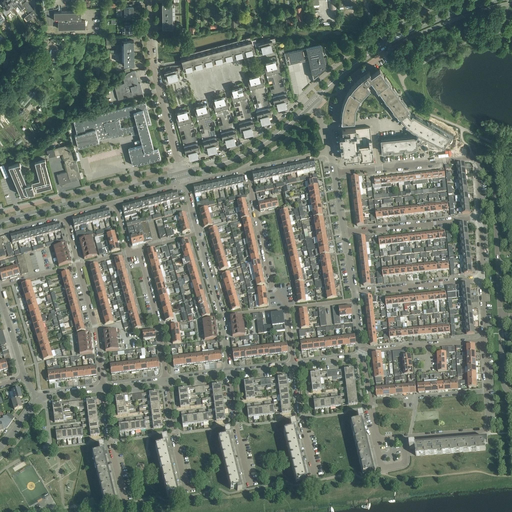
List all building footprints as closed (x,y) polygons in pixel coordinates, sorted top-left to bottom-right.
[(8,0),(1,0),(0,1),(0,2),(0,3),(1,5),(2,5),(5,8),(2,11),(4,12),(6,15),(9,13),(8,12),(14,7),(11,4),(8,0)] [(8,0),(11,4),(14,7),(16,5),(21,10),(24,7),(22,4),(20,2),(20,1),(19,0),(8,0)] [(26,0),(22,4),(24,7),(29,13),(33,9),(26,0)] [(336,9),(336,1),(335,0),(328,0),(329,1),(330,9),(336,9)] [(162,3),(162,15),(172,15),(172,7),(174,7),(174,3),(162,3)] [(124,7),(124,6),(121,6),(122,16),(126,16),(126,15),(133,15),(133,6),(124,7)] [(58,11),(58,7),(44,11),(46,19),(47,25),(58,24),(58,28),(85,27),(85,20),(81,20),(81,11),(58,11)] [(301,7),(295,8),(297,26),(303,26),(301,7)] [(29,13),(24,17),(27,21),(32,16),(29,13)] [(174,27),(174,24),(172,24),(172,15),(162,15),(162,28),(174,27)] [(130,21),(124,21),(124,24),(125,24),(125,32),(134,32),(134,24),(130,24),(130,21)] [(184,71),(254,52),(253,46),(252,41),(251,37),(245,38),(240,40),(235,41),(230,42),(225,44),(220,45),(215,46),(210,48),(205,49),(200,51),(195,52),(190,53),(185,55),(180,56),(182,63),(184,71)] [(269,38),(264,39),(267,50),(274,48),(272,42),(275,41),(274,38),(269,39),(269,38)] [(256,43),(254,43),(255,45),(255,47),(258,46),(260,52),(267,50),(264,39),(259,41),(260,41),(260,42),(256,43)] [(122,65),(134,65),(134,40),(122,41),(122,65)] [(313,79),(326,67),(325,64),(326,63),(326,61),(326,60),(326,59),(326,57),(324,58),(321,44),(306,47),(306,49),(288,52),(288,53),(285,53),(284,53),(287,65),(287,64),(289,64),(290,64),(295,63),(294,63),(297,62),(308,60),(313,79)] [(8,58),(2,63),(6,68),(12,63),(8,58)] [(272,58),(270,58),(269,59),(272,70),(279,68),(277,60),(272,61),(272,58)] [(265,72),(272,70),(269,59),(267,59),(268,63),(263,64),(265,72)] [(178,70),(181,70),(180,67),(176,68),(176,69),(171,70),(173,78),(180,77),(178,70)] [(272,70),(276,83),(279,83),(278,79),(282,78),(279,68),(272,70)] [(171,70),(165,72),(165,69),(162,70),(163,74),(164,74),(166,80),(173,78),(171,70)] [(396,91),(395,90),(394,88),(392,88),(391,86),(389,84),(390,83),(385,77),(384,77),(383,75),(381,73),(382,72),(380,69),(379,69),(371,75),(368,73),(369,72),(369,71),(361,77),(365,83),(370,80),(385,100),(386,99),(394,92),(396,91)] [(272,80),(273,84),(276,83),(272,70),(265,72),(268,81),(272,80)] [(138,83),(135,71),(128,73),(123,77),(125,83),(115,87),(118,100),(143,93),(140,83),(138,83)] [(255,72),(254,73),(253,73),(256,84),(263,83),(261,75),(256,76),(255,72)] [(256,84),(253,73),(251,74),(251,77),(247,78),(249,86),(256,84)] [(368,87),(365,83),(361,77),(357,80),(354,83),(364,92),(367,90),(366,89),(368,87)] [(263,83),(256,84),(259,98),(263,97),(262,93),(265,92),(263,83)] [(273,99),(280,97),(276,83),(273,84),(274,88),(270,89),(273,99)] [(276,83),(280,97),(286,95),(284,86),(280,87),(279,83),(276,83)] [(351,86),(349,89),(360,96),(361,95),(362,95),(364,92),(354,83),(351,86)] [(246,95),(243,87),(239,88),(238,84),(236,85),(239,96),(246,95)] [(256,99),(259,98),(256,84),(249,86),(252,96),(255,95),(256,99)] [(236,85),(235,85),(233,86),(234,89),(230,90),(232,98),(239,96),(236,85)] [(358,98),(360,96),(349,89),(347,93),(345,97),(358,103),(359,99),(358,98)] [(408,113),(409,112),(409,111),(407,109),(408,109),(408,108),(403,103),(399,97),(394,92),(386,99),(385,100),(383,101),(384,102),(386,101),(397,116),(400,119),(401,118),(408,113)] [(220,94),(218,95),(221,106),(228,104),(226,96),(221,97),(220,94)] [(214,108),(221,106),(218,95),(216,95),(217,99),(212,100),(214,108)] [(239,96),(242,110),(245,109),(244,105),(248,104),(246,95),(239,96)] [(289,103),(286,95),(280,97),(282,106),(286,105),(286,104),(289,103)] [(238,107),(239,111),(242,110),(239,96),(232,98),(234,108),(238,107)] [(259,98),(263,111),(270,109),(267,100),(264,101),(263,97),(259,98)] [(278,107),(282,106),(280,97),(273,99),(275,107),(278,106),(278,107)] [(343,101),(342,105),(354,108),(355,106),(356,106),(358,103),(345,97),(343,101)] [(254,104),(256,113),(263,111),(259,98),(256,99),(257,103),(254,104)] [(134,104),(100,114),(74,121),(77,134),(75,135),(78,148),(99,142),(98,140),(101,139),(102,139),(107,138),(107,139),(123,135),(123,134),(130,132),(131,133),(135,132),(134,133),(136,134),(138,130),(139,133),(142,145),(128,149),(133,165),(139,164),(151,160),(153,160),(160,158),(158,148),(154,149),(152,142),(147,125),(151,124),(148,111),(145,102),(134,105),(134,104)] [(202,102),(200,103),(203,114),(210,112),(207,104),(203,105),(202,102)] [(196,116),(203,114),(200,103),(197,103),(198,106),(194,108),(196,116)] [(221,106),(225,120),(228,119),(227,115),(230,114),(228,104),(221,106)] [(354,110),(354,108),(342,105),(341,109),(341,113),(355,114),(355,110),(354,110)] [(220,116),(221,120),(225,120),(221,106),(214,108),(217,117),(220,116)] [(177,122),(184,120),(181,108),(179,109),(180,112),(175,114),(177,122)] [(184,120),(191,118),(189,110),(184,111),(183,108),(181,108),(184,120)] [(242,110),(246,123),(253,121),(250,112),(247,113),(245,109),(242,110)] [(265,120),(270,119),(269,118),(272,117),(270,109),(263,111),(265,120)] [(239,125),(246,123),(242,110),(239,111),(240,115),(237,116),(239,125)] [(258,121),(261,120),(261,121),(265,120),(263,111),(256,113),(258,121)] [(409,111),(409,112),(408,113),(401,118),(400,119),(405,126),(410,116),(412,114),(409,111)] [(203,114),(206,127),(209,126),(208,123),(212,122),(210,112),(203,114)] [(341,121),(353,121),(353,118),(354,118),(355,114),(341,113),(340,117),(341,124),(343,124),(341,124),(341,121)] [(202,124),(203,128),(206,127),(203,114),(196,116),(198,125),(202,124)] [(414,116),(412,114),(410,116),(405,126),(409,128),(409,129),(416,133),(422,120),(422,119),(415,115),(414,116)] [(184,120),(188,133),(191,132),(190,129),(193,128),(191,118),(184,120)] [(225,120),(228,133),(235,131),(232,122),(229,123),(228,119),(225,120)] [(183,130),(184,134),(188,133),(184,120),(177,122),(180,131),(183,130)] [(221,135),(228,133),(225,120),(221,120),(222,124),(219,125),(221,135)] [(426,142),(427,144),(428,145),(429,146),(430,147),(432,148),(434,148),(436,148),(437,148),(438,148),(439,148),(440,147),(442,146),(442,147),(444,146),(445,145),(446,143),(445,143),(445,141),(446,140),(446,138),(446,137),(446,135),(445,133),(444,132),(443,131),(442,129),(441,129),(441,128),(431,122),(430,123),(427,121),(426,123),(424,121),(422,120),(416,133),(416,134),(416,135),(381,139),(381,140),(382,152),(417,148),(417,147),(417,144),(425,141),(426,142)] [(248,132),(252,131),(252,130),(255,129),(253,121),(246,123),(248,132)] [(241,133),(244,132),(244,133),(248,132),(246,123),(239,125),(241,133)] [(206,127),(210,141),(217,139),(214,129),(210,130),(209,126),(206,127)] [(203,143),(210,141),(206,127),(203,128),(204,132),(201,133),(203,143)] [(342,131),(342,136),(342,137),(340,137),(340,142),(343,142),(344,147),(343,148),(341,148),(341,152),(344,152),(344,153),(345,158),(345,159),(346,159),(348,159),(356,158),(358,158),(358,161),(363,160),(362,157),(368,157),(369,159),(373,159),(373,155),(370,131),(370,127),(353,129),(345,129),(343,130),(342,130),(342,131)] [(237,139),(235,131),(228,133),(231,142),(235,141),(234,140),(237,139)] [(188,133),(191,147),(198,145),(195,135),(192,136),(191,132),(188,133)] [(184,149),(191,147),(188,133),(184,134),(185,138),(182,139),(184,149)] [(226,143),(231,142),(228,133),(221,135),(223,143),(226,142),(226,143)] [(219,147),(217,139),(210,141),(212,150),(216,148),(216,147),(219,147)] [(208,151),(212,150),(210,141),(203,143),(205,150),(208,150),(208,151)] [(81,178),(79,171),(76,159),(73,160),(70,151),(68,145),(47,150),(49,157),(63,153),(68,171),(57,174),(59,185),(78,180),(78,179),(81,178)] [(200,153),(198,145),(191,147),(193,155),(198,154),(197,153),(200,153)] [(189,157),(193,155),(191,147),(184,149),(186,156),(189,156),(189,157)] [(20,163),(14,164),(8,166),(18,188),(17,189),(19,193),(19,192),(21,195),(51,187),(45,163),(46,163),(45,160),(35,162),(39,180),(26,183),(19,166),(21,166),(20,163)] [(313,161),(307,162),(309,170),(315,169),(313,161)] [(439,172),(438,172),(439,179),(439,181),(443,181),(443,186),(443,188),(440,189),(441,192),(447,191),(444,172),(441,172),(441,171),(439,172)] [(373,189),(382,188),(380,179),(375,179),(375,180),(372,180),(373,189)] [(308,188),(318,186),(317,182),(316,180),(304,182),(305,188),(308,188)] [(174,192),(170,193),(172,201),(173,204),(173,205),(176,204),(179,203),(178,200),(176,192),(174,192)] [(310,200),(320,198),(319,194),(318,192),(309,194),(305,195),(306,200),(310,200)] [(170,193),(164,195),(166,203),(169,202),(170,205),(173,204),(172,201),(170,193)] [(164,195),(158,197),(160,204),(163,204),(165,208),(167,207),(167,206),(166,203),(164,195)] [(158,197),(152,198),(154,206),(160,204),(158,197)] [(152,198),(146,200),(148,208),(154,206),(152,198)] [(146,200),(140,201),(142,209),(143,212),(149,210),(148,208),(146,200)] [(140,201),(134,203),(136,211),(142,209),(140,201)] [(134,203),(128,205),(131,216),(137,214),(136,211),(134,203)] [(128,205),(121,206),(124,214),(124,217),(125,220),(131,219),(131,218),(131,216),(128,205)] [(200,216),(209,214),(208,208),(199,210),(200,212),(199,213),(200,216)] [(108,210),(102,212),(104,219),(110,218),(108,210)] [(102,212),(96,213),(98,221),(104,219),(102,212)] [(96,213),(90,215),(92,223),(93,225),(99,224),(98,221),(96,213)] [(186,216),(185,214),(177,216),(179,222),(187,219),(186,216)] [(90,215),(84,216),(86,224),(92,223),(90,215)] [(84,216),(78,218),(80,226),(86,224),(84,216)] [(281,220),(280,220),(281,224),(290,222),(293,222),(291,216),(289,216),(281,218),(281,220)] [(78,218),(72,220),(74,228),(80,226),(78,218)] [(179,222),(180,227),(188,225),(188,223),(189,223),(187,219),(179,222)] [(204,228),(212,226),(211,220),(203,222),(203,224),(202,224),(203,228),(204,228)] [(59,223),(52,225),(55,233),(61,231),(59,223)] [(144,233),(143,230),(142,227),(142,224),(133,226),(136,236),(138,244),(143,243),(146,242),(146,239),(145,236),(144,234),(144,233)] [(52,225),(46,226),(48,234),(55,233),(52,225)] [(189,227),(188,225),(180,227),(182,233),(190,231),(191,231),(190,227),(189,227)] [(46,226),(40,228),(42,236),(48,234),(46,226)] [(127,228),(130,238),(132,246),(138,244),(136,236),(133,226),(127,228)] [(40,228),(34,230),(36,238),(38,242),(41,242),(40,239),(43,238),(42,236),(40,228)] [(209,236),(218,234),(216,228),(208,230),(209,232),(208,233),(209,236)] [(34,230),(28,231),(30,239),(36,238),(34,230)] [(28,231),(22,233),(24,241),(30,239),(28,231)] [(22,233),(16,235),(18,242),(24,241),(22,233)] [(114,233),(106,235),(108,241),(116,238),(115,234),(115,235),(114,233)] [(212,242),(220,240),(218,234),(209,236),(211,240),(212,242)] [(16,235),(10,236),(12,244),(18,242),(16,235)] [(0,238),(0,245),(10,243),(8,236),(0,238)] [(107,247),(109,246),(117,244),(117,242),(118,242),(116,238),(108,241),(106,241),(107,247)] [(189,244),(190,244),(188,240),(177,243),(179,249),(181,248),(189,246),(189,244)] [(221,245),(220,240),(212,242),(212,244),(213,248),(221,245)] [(0,260),(14,256),(10,243),(0,245),(0,260)] [(107,247),(108,253),(111,252),(119,250),(120,250),(119,246),(118,246),(117,244),(109,246),(107,247)] [(215,253),(223,251),(221,245),(213,248),(214,252),(215,251),(215,253)] [(181,248),(183,254),(192,252),(191,248),(190,248),(189,246),(181,248)] [(148,257),(156,255),(155,249),(147,251),(146,252),(147,255),(148,255),(148,257)] [(225,257),(223,251),(215,253),(216,255),(215,256),(216,259),(225,257)] [(192,252),(183,254),(185,260),(193,258),(192,256),(193,255),(192,252)] [(158,261),(156,255),(148,257),(149,259),(148,259),(149,263),(158,261)] [(14,258),(15,261),(16,266),(19,275),(21,274),(21,275),(28,274),(26,264),(19,266),(18,263),(17,260),(16,257),(14,258)] [(218,265),(226,263),(225,257),(216,259),(217,263),(218,263),(218,265)] [(114,260),(116,266),(124,264),(123,262),(124,262),(123,258),(122,258),(114,260)] [(193,258),(185,260),(186,266),(195,263),(194,259),(193,260),(193,258)] [(251,263),(248,263),(249,269),(253,269),(261,267),(260,265),(261,265),(260,261),(251,263)] [(195,263),(186,266),(188,271),(196,269),(196,267),(195,263)] [(228,269),(226,263),(218,265),(219,267),(218,267),(219,271),(220,271),(228,269)] [(91,272),(99,270),(98,264),(90,266),(90,267),(89,267),(90,271),(91,270),(91,272)] [(19,275),(16,266),(11,268),(14,278),(17,277),(17,276),(19,275)] [(152,275),(161,272),(159,267),(151,269),(152,271),(151,271),(152,275)] [(11,268),(5,269),(8,279),(9,278),(10,279),(14,278),(11,268)] [(117,272),(119,277),(127,275),(126,273),(127,273),(126,269),(117,272)] [(196,269),(188,271),(190,277),(199,275),(197,271),(196,269)] [(92,278),(101,276),(99,270),(91,272),(92,274),(91,275),(92,278)] [(69,272),(61,274),(62,280),(70,278),(70,276),(71,276),(70,272),(69,272)] [(254,274),(251,275),(252,281),(255,280),(263,278),(263,276),(263,272),(254,274)] [(223,280),(223,282),(231,279),(230,273),(222,276),(221,276),(222,280),(223,280)] [(199,279),(200,278),(199,275),(190,277),(183,279),(185,283),(191,281),(192,283),(200,281),(199,279)] [(294,279),(293,279),(294,283),(295,283),(306,281),(304,275),(302,275),(293,277),(294,279)] [(94,284),(102,282),(101,276),(92,278),(93,282),(94,282),(94,284)] [(70,278),(62,280),(64,286),(73,283),(72,280),(71,280),(70,278)] [(155,286),(164,284),(162,278),(154,280),(155,282),(154,282),(155,286)] [(233,285),(231,279),(223,282),(224,284),(223,284),(224,288),(233,285)] [(120,283),(122,289),(130,287),(129,285),(130,285),(129,281),(120,283)] [(192,285),(190,285),(191,289),(193,289),(202,286),(201,283),(200,283),(200,281),(192,283),(192,285)] [(22,289),(23,291),(32,288),(30,282),(21,285),(20,285),(21,289),(22,289)] [(95,290),(104,288),(102,282),(94,284),(95,286),(94,286),(95,290)] [(73,283),(64,286),(66,292),(74,290),(73,287),(74,287),(73,283)] [(158,292),(166,290),(164,284),(155,286),(156,290),(157,290),(158,292)] [(235,291),(233,285),(224,288),(225,291),(226,291),(227,293),(235,291)] [(202,286),(193,289),(195,295),(203,292),(202,290),(203,290),(202,286)] [(34,294),(32,288),(23,291),(23,293),(24,297),(34,294)] [(97,296),(105,293),(104,288),(95,290),(96,294),(97,294),(97,296)] [(74,290),(66,292),(67,298),(76,295),(75,291),(74,292),(74,290)] [(167,296),(166,290),(158,292),(158,294),(157,294),(158,298),(167,296)] [(226,295),(228,299),(236,297),(235,291),(227,293),(227,295),(226,295)] [(203,292),(195,295),(197,300),(205,298),(204,294),(203,294),(203,292)] [(98,302),(107,299),(105,293),(97,296),(98,298),(97,298),(98,302)] [(123,295),(125,301),(133,299),(132,297),(133,296),(132,293),(123,295)] [(26,300),(26,302),(35,299),(34,294),(24,297),(25,300),(26,300)] [(76,295),(67,298),(69,303),(77,301),(76,299),(77,299),(76,295)] [(161,304),(169,302),(167,296),(158,298),(159,302),(160,302),(161,304)] [(238,302),(236,297),(228,299),(229,303),(230,305),(238,302)] [(193,301),(195,307),(206,304),(206,302),(205,298),(197,300),(193,301)] [(37,305),(35,299),(26,302),(27,304),(26,304),(27,308),(37,305)] [(77,301),(69,303),(70,309),(79,307),(78,303),(77,303),(77,301)] [(170,307),(169,302),(161,304),(161,306),(160,306),(161,310),(170,307)] [(238,302),(230,305),(231,307),(230,307),(231,310),(232,310),(232,311),(240,308),(238,302)] [(126,306),(128,312),(136,310),(135,308),(136,308),(135,304),(126,306)] [(206,304),(195,307),(197,313),(209,309),(208,306),(207,306),(206,304)] [(29,312),(30,314),(39,311),(37,305),(27,308),(28,312),(29,312)] [(101,313),(110,311),(109,305),(101,307),(101,309),(100,309),(101,313)] [(79,307),(70,309),(72,315),(80,313),(79,311),(80,311),(79,307)] [(198,319),(210,316),(209,313),(210,313),(209,309),(197,313),(198,319)] [(41,317),(39,311),(30,314),(30,316),(29,316),(30,320),(41,317)] [(54,313),(51,314),(48,315),(48,317),(48,318),(47,319),(47,320),(48,320),(48,321),(56,319),(54,313)] [(173,319),(172,313),(164,315),(164,317),(165,321),(173,319)] [(271,314),(271,315),(272,325),(263,326),(263,328),(263,330),(264,333),(285,331),(282,313),(271,314)] [(41,317),(30,320),(32,324),(32,323),(33,325),(42,323),(45,322),(44,319),(43,316),(41,317)] [(130,318),(131,324),(139,322),(139,320),(138,316),(130,318)] [(105,325),(113,323),(112,317),(104,319),(104,321),(103,321),(104,325),(105,325)] [(82,319),(73,321),(75,327),(83,325),(82,323),(83,322),(82,319)] [(140,324),(139,322),(131,324),(133,330),(141,328),(141,327),(140,324)] [(33,328),(34,331),(44,328),(42,323),(33,325),(34,327),(33,328)] [(36,335),(36,337),(46,334),(44,328),(34,331),(35,335),(36,335)] [(36,339),(37,343),(47,340),(46,334),(36,337),(37,339),(36,339)] [(39,347),(40,349),(49,346),(47,340),(37,343),(38,347),(39,347)] [(40,351),(41,355),(51,352),(49,346),(40,349),(41,351),(40,351)] [(53,357),(51,352),(41,355),(42,358),(43,358),(43,360),(53,357)] [(460,381),(457,382),(458,390),(461,389),(461,384),(468,384),(469,388),(477,388),(477,387),(478,386),(478,384),(477,384),(476,384),(476,380),(468,381),(460,381)] [(12,391),(9,392),(12,401),(22,398),(19,389),(12,391)] [(22,398),(12,401),(14,410),(22,408),(19,399),(22,398)] [(364,424),(362,415),(361,414),(356,416),(357,421),(350,422),(362,474),(368,472),(369,475),(372,474),(361,424),(364,424)] [(0,431),(3,431),(3,430),(6,428),(7,428),(12,421),(6,416),(3,417),(3,419),(0,419),(0,421),(1,423),(0,423),(0,431)] [(297,432),(295,423),(294,422),(289,424),(290,429),(283,431),(296,482),(302,480),(303,483),(306,482),(294,433),(297,432)] [(230,489),(235,488),(236,488),(237,491),(241,490),(228,440),(231,440),(229,430),(224,431),(225,437),(218,438),(230,489)] [(169,447),(166,438),(161,439),(162,444),(155,446),(167,497),(174,495),(174,498),(178,498),(166,448),(169,447)] [(415,449),(416,456),(485,451),(485,444),(488,444),(488,440),(419,446),(419,443),(409,444),(410,449),(415,449)] [(106,455),(104,446),(103,445),(98,446),(99,452),(92,453),(104,504),(111,503),(111,506),(115,505),(103,455),(106,455)]
